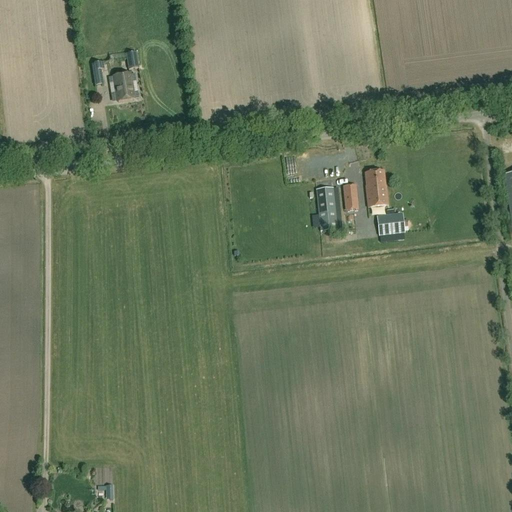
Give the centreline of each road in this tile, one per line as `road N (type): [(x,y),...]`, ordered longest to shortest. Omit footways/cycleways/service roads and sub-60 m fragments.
road 1 (unclassified): [(0,177),(511,109)]
road 2 (unknown): [(45,171),(43,511)]
